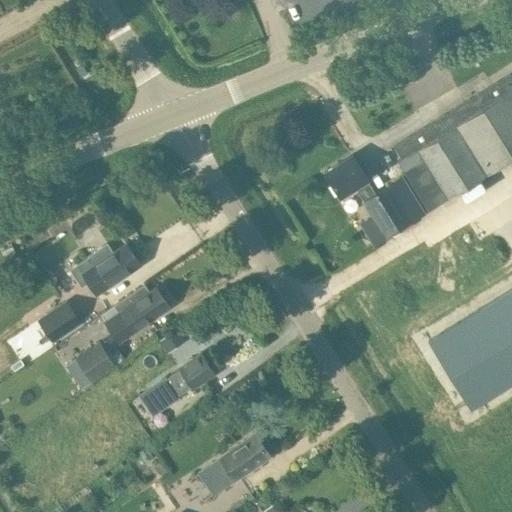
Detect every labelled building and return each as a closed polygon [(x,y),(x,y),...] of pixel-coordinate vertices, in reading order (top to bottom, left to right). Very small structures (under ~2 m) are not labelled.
[(511,76),(509,73),(393,146),(401,158),(397,161),(428,210),(511,157),(511,76)] [(367,180),(368,179),(352,154),(324,171),(340,197),(354,188),(386,237),(410,222),(388,186),(376,193),(367,180)] [(114,253),(107,243),(69,269),(81,288),(88,283),(95,294),(140,264),(135,256),(138,254),(132,244),(128,247),(126,244),(114,253)] [(101,314),(119,340),(169,307),(156,287),(150,291),(145,284),(101,314)] [(511,382),(511,288),(428,340),(470,408),(511,382)] [(82,323),(66,300),(37,319),(53,343),(82,323)] [(184,340),(176,329),(160,340),(168,352),(184,340)] [(116,366),(99,341),(75,358),(91,382),(116,366)] [(166,379),(165,378),(138,395),(152,415),(178,398),(177,396),(191,386),(192,387),(214,372),(201,352),(179,367),(180,369),(166,379)] [(198,472),(213,494),(270,455),(267,450),(269,449),(270,444),(266,438),(262,437),(259,439),(256,433),(198,472)] [(138,454),(143,461),(149,457),(144,450),(138,454)] [(257,511),(259,511),(268,506),(261,497),(252,503),(257,511)]
